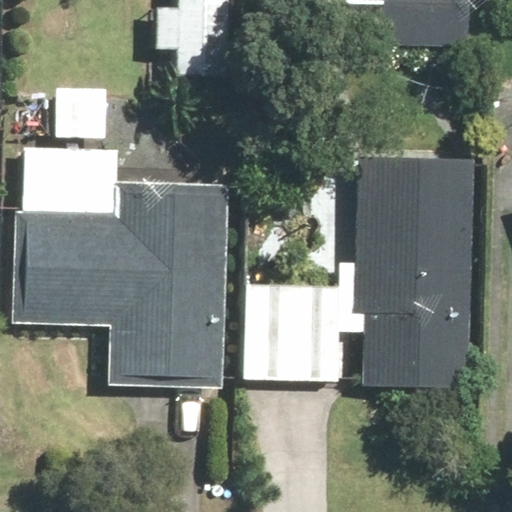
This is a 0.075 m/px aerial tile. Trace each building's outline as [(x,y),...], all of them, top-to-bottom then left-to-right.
[(200,76),(203,0),(153,0),(153,6),(140,5),(138,51),(158,52),(157,74),(200,76)] [(248,0),(248,32),(334,34),(334,0),(248,0)] [(454,0),(362,0),(361,45),(452,49),(454,0)] [(460,170),(344,168),(342,377),(457,379),(460,170)] [(212,188),(14,185),(14,209),(0,209),(0,327),(93,329),(92,388),(209,390),(212,188)] [(329,382),(334,286),(225,281),(220,377),(329,382)]
